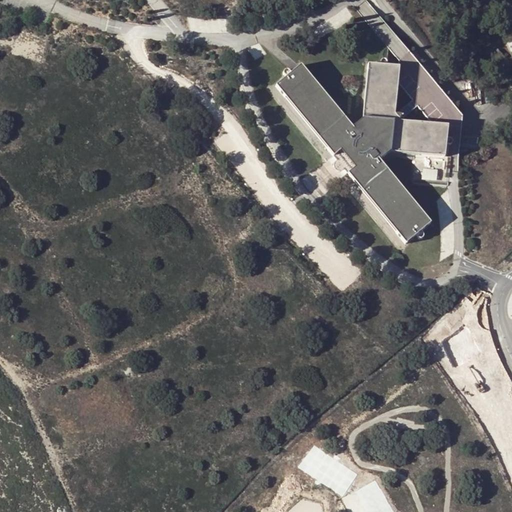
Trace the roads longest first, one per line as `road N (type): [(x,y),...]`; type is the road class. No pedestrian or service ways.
road 1 (track): [(0,176),(40,234),(50,272),(88,344),(88,367),(52,379),(5,363)]
road 2 (track): [(0,357),(76,511)]
